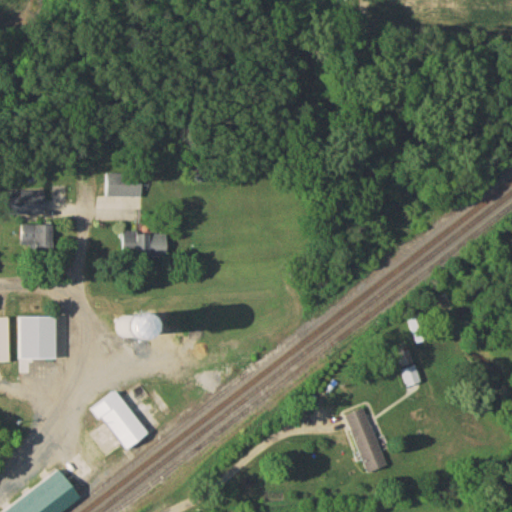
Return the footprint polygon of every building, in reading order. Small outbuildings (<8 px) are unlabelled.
[(116,199),(142,199),(142,183),(116,183),(116,199)] [(22,216),(45,216),(45,193),(22,193),(22,216)] [(55,227),(23,227),(23,252),(55,252),(55,227)] [(168,259),(168,235),(122,235),(122,259),(168,259)] [(428,342),(417,317),(404,322),(415,347),(428,342)] [(0,363),(10,364),(10,320),(0,319),(0,363)] [(59,319),(16,319),(16,360),(59,360),(59,319)] [(150,320),(121,320),(121,339),(139,339),(139,327),(150,327),(150,320)] [(423,384),(415,365),(399,371),(407,390),(423,384)] [(125,455),(150,437),(117,391),(92,409),(125,455)] [(368,475),(387,468),(366,409),(346,416),(368,475)] [(1,511),(67,511),(84,501),(63,471),(1,511)]
